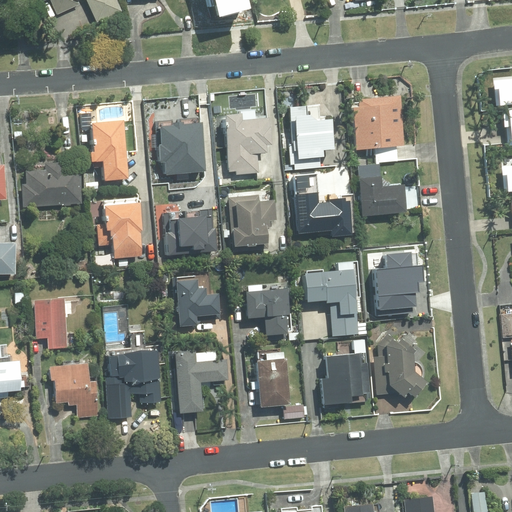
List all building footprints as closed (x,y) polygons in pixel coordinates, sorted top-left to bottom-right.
[(82,0),(83,3),(93,22),(117,11),(111,0),(45,0),(52,14),(75,4),(72,0),(82,0)] [(192,22),(190,1),(178,2),(180,23),(192,22)] [(511,79),(511,78),(490,80),(492,106),(506,104),(507,109),(500,110),(504,146),(511,145),(511,79)] [(394,96),(346,101),(350,150),(371,148),(373,163),(394,161),(393,146),(399,146),(394,96)] [(299,107),(283,108),(287,147),(283,147),(286,171),(316,168),(314,150),(324,149),(321,120),(301,122),(299,107)] [(234,114),(218,115),(224,176),(255,173),(253,154),(262,153),(261,145),(266,145),(264,118),(235,121),(234,114)] [(116,121),(85,123),(87,152),(84,152),(85,163),(95,162),(97,180),(120,179),(116,121)] [(165,161),(166,174),(205,172),(203,124),(161,126),(162,144),(160,144),(161,161),(165,161)] [(21,132),(10,132),(10,143),(21,143),(21,132)] [(18,184),(20,208),(78,204),(75,168),(60,169),(60,163),(41,165),(42,170),(21,172),(22,184),(18,184)] [(355,179),(352,179),(356,217),(400,213),(397,184),(376,186),(375,178),(377,178),(375,165),(354,167),(355,179)] [(511,165),(497,167),(499,192),(511,191),(511,195),(506,196),(508,214),(511,214),(511,223),(511,165)] [(309,181),(287,184),(292,234),(330,230),(328,202),(311,203),(309,181)] [(253,194),(224,197),(229,246),(261,243),(259,228),(266,228),(266,222),(272,221),(270,200),(253,202),(253,194)] [(131,204),(97,206),(99,225),(94,225),(95,247),(106,246),(107,259),(135,257),(131,204)] [(170,234),(171,253),(219,250),(217,227),(214,227),(213,210),(200,211),(201,219),(173,221),(174,233),(170,234)] [(8,243),(0,242),(0,275),(9,275),(8,243)] [(373,266),(377,316),(417,312),(416,292),(420,292),(419,282),(423,281),(422,265),(413,266),(412,249),(385,251),(386,265),(373,266)] [(329,271),(297,273),(300,304),(325,301),(328,336),(354,333),(348,262),(329,264),(329,271)] [(175,266),(160,267),(161,276),(176,275),(175,266)] [(189,279),(168,281),(172,326),(190,325),(189,317),(213,314),(212,294),(199,295),(199,288),(190,289),(189,279)] [(280,288),(239,292),(241,318),(258,317),(259,336),(281,334),(279,315),(282,314),(280,288)] [(21,292),(12,291),(11,305),(20,306),(21,292)] [(60,299),(29,302),(32,339),(43,338),(44,350),(64,348),(60,299)] [(510,314),(498,315),(500,338),(511,337),(511,335),(511,334),(511,333),(511,317),(510,314)] [(400,392),(409,399),(421,383),(408,373),(406,354),(409,351),(393,338),(391,341),(383,335),(374,345),(375,357),(371,357),(374,394),(391,393),(397,397),(400,392)] [(151,351),(115,354),(117,379),(102,380),(105,418),(125,416),(124,395),(140,394),(141,403),(156,402),(151,351)] [(187,351),(169,352),(174,413),(197,411),(195,383),(222,381),(220,359),(188,362),(187,351)] [(356,353),(318,356),(320,379),(315,379),(317,404),(341,402),(341,396),(366,394),(363,364),(357,364),(356,353)] [(279,359),(249,362),(254,408),(283,405),(279,359)] [(10,362),(0,362),(0,398),(3,398),(3,392),(13,392),(10,362)] [(82,363),(45,366),(46,380),(49,380),(51,403),(63,402),(63,405),(73,404),(74,418),(94,416),(91,381),(84,382),(82,363)] [(481,491),(469,492),(470,511),(480,511),(482,511),(481,491)] [(430,511),(430,496),(401,499),(401,511),(430,511)] [(367,511),(366,502),(337,504),(337,511),(367,511)]
